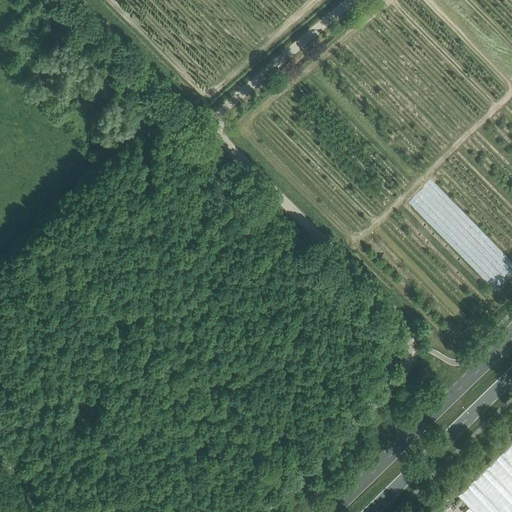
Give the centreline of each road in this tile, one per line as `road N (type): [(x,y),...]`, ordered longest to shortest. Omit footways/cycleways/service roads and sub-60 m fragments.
road 1 (unclassified): [(262,511),(407,362),(406,330),(392,309),(231,148),(218,121),(352,0)]
road 2 (primary): [(511,343),(335,511)]
road 3 (primary): [(377,511),(511,380)]
